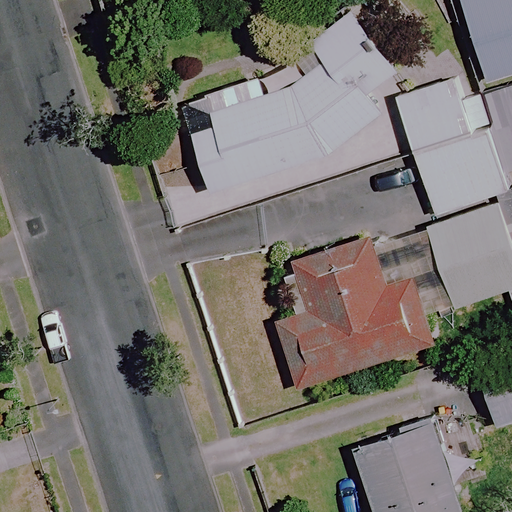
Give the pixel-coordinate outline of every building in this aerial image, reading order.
[(511,74),(511,0),(467,0),(491,81),(511,74)] [(396,71),(359,8),(310,39),(329,70),(263,92),(258,78),(184,102),(213,192),(341,150),(372,118),(362,88),(396,71)] [(436,214),(500,194),(510,191),(475,75),(401,98),(436,214)] [(511,233),(500,194),(436,214),(438,221),(430,224),(455,306),(511,289),(511,233)] [(276,323),(299,388),(427,344),(402,273),(388,278),(373,235),(296,262),(312,310),(276,323)] [(511,349),(481,358),(499,427),(511,423),(511,349)] [(466,511),(437,424),(357,451),(377,511),(466,511)]
